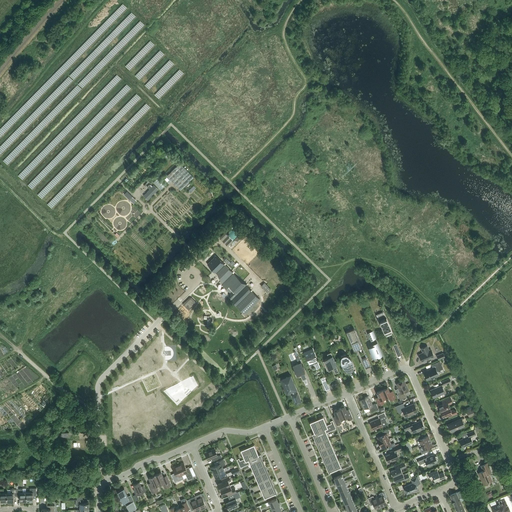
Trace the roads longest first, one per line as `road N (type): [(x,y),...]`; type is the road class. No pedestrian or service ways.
road 1 (residential): [(108,482),(97,384),(155,324)]
road 2 (residential): [(438,491),(451,486),(454,472),(406,369)]
road 3 (residential): [(396,509),(347,393)]
